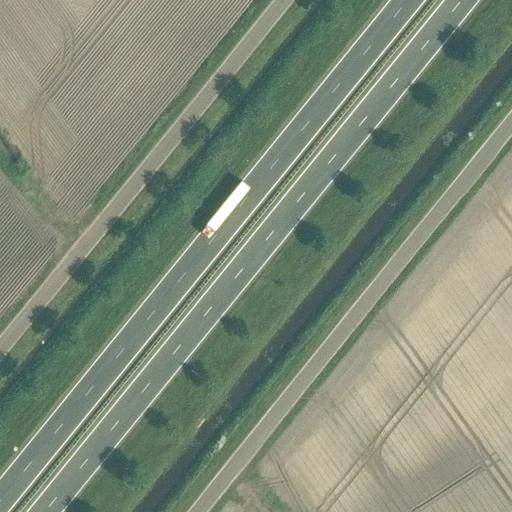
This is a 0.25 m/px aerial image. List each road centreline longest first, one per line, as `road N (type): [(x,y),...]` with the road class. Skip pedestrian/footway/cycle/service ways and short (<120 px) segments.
road 1 (trunk): [(45,511),(462,0)]
road 2 (trunk): [(407,0),(0,500)]
road 3 (unclassified): [(199,511),(511,126)]
road 4 (unclassified): [(0,349),(286,0)]
